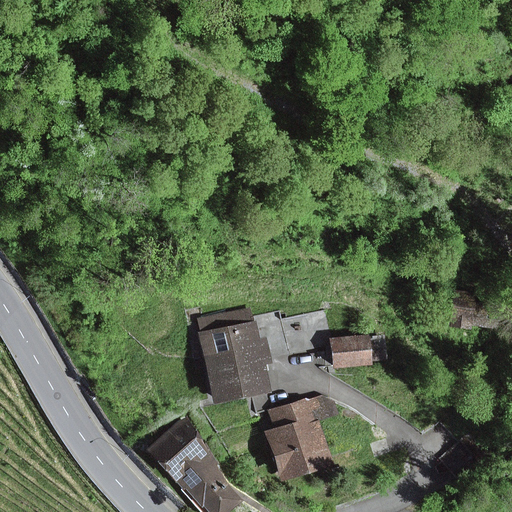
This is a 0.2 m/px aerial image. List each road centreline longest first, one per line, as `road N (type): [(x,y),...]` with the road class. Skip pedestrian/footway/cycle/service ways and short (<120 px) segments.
road 1 (track): [(511,246),(469,202),(427,176),(221,73),(161,31),(151,0)]
road 2 (residential): [(146,511),(63,409),(0,300)]
road 3 (residential): [(357,511),(425,477),(419,443),(293,369)]
